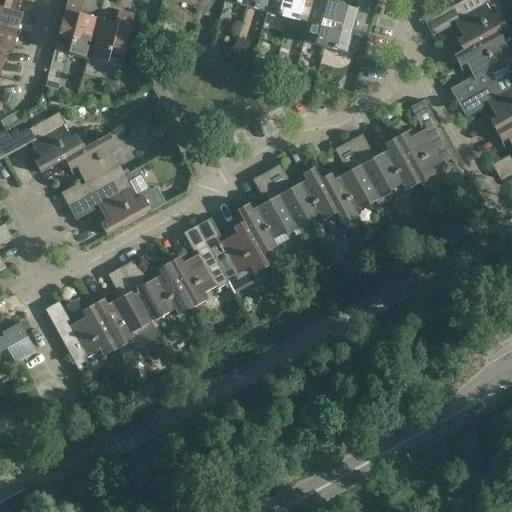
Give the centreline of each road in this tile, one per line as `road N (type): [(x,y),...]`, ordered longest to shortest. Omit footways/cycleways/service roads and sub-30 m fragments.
road 1 (residential): [(73,390),(26,299),(207,196),(211,183)]
road 2 (secondary): [(279,511),(511,383)]
road 3 (residential): [(405,73),(399,88),(334,126),(311,129),(211,183)]
road 4 (residential): [(211,183),(140,50),(153,0)]
road 5 (residential): [(489,196),(432,92),(405,73)]
